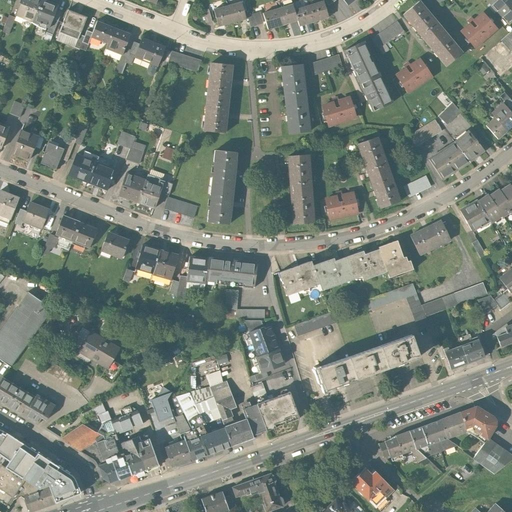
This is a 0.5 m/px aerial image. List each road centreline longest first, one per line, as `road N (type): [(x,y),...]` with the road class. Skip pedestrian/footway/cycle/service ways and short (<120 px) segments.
road 1 (residential): [(0,169),(168,232),(266,246),(384,226),(425,209),(511,147)]
road 2 (primary): [(349,423),(99,509)]
road 3 (residential): [(175,30),(247,49),(294,46),(360,23),(390,0)]
road 4 (residential): [(0,416),(67,456),(99,509)]
road 5 (primary): [(479,378),(349,423)]
road 6 (unknown): [(168,486),(138,404),(102,411)]
